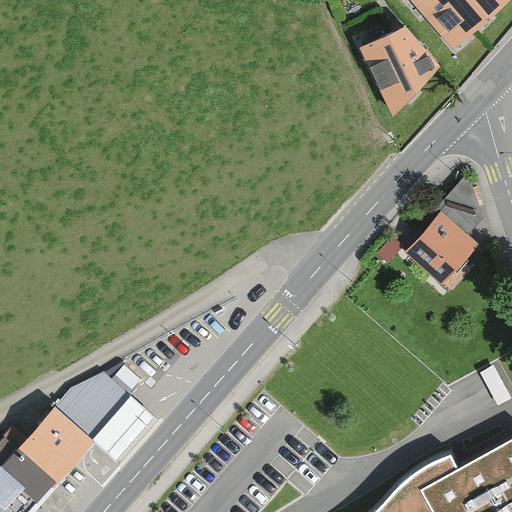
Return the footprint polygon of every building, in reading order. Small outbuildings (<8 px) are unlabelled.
[(511,0),(410,0),(456,52),(511,2),(511,0)] [(406,18),(358,42),(392,112),(440,61),(406,18)] [(481,245),(444,214),(409,255),(446,286),(481,245)] [(0,511),(34,511),(127,409),(98,383),(68,395),(30,438),(15,424),(0,441),(0,511)] [(511,511),(511,430),(458,461),(449,450),(424,460),(396,484),(370,511),(511,511)]
